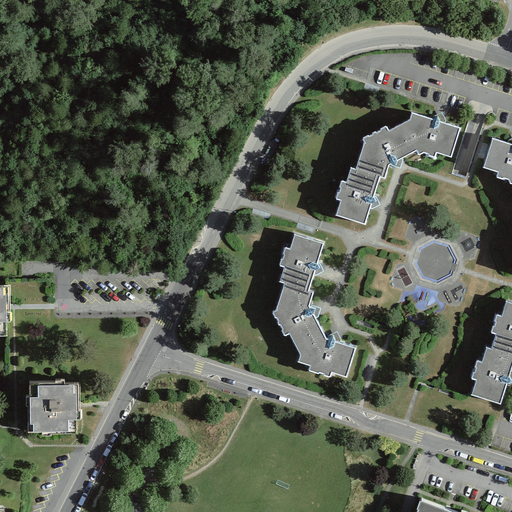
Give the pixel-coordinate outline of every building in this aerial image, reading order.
[(431,151),(447,154),(455,127),(413,113),(414,117),(390,129),(388,126),(364,138),(366,141),(358,168),(353,167),(348,183),(343,181),(337,199),(341,201),(338,214),(367,223),(382,177),(387,177),(391,163),(416,150),(428,156),(431,151)] [(511,144),(489,137),(480,164),(495,169),(494,175),(505,176),(509,182),(511,180),(511,144)] [(346,376),(355,348),(326,340),(309,305),(313,292),(309,291),(323,243),(294,234),(289,249),(284,247),(279,265),(283,267),(279,281),(285,283),(277,310),(272,312),(284,334),(290,332),(301,356),(297,361),(308,364),(308,371),(329,377),(331,371),(346,376)] [(511,304),(503,301),(498,317),(493,315),(487,332),(493,334),(492,337),(496,339),(493,349),(489,348),(484,362),(480,361),(474,379),(479,380),(474,394),(503,403),(511,376),(511,374),(511,304)] [(29,431),(77,431),(77,385),(29,385),(29,431)] [(461,511),(419,496),(416,504),(417,505),(414,511),(461,511)]
